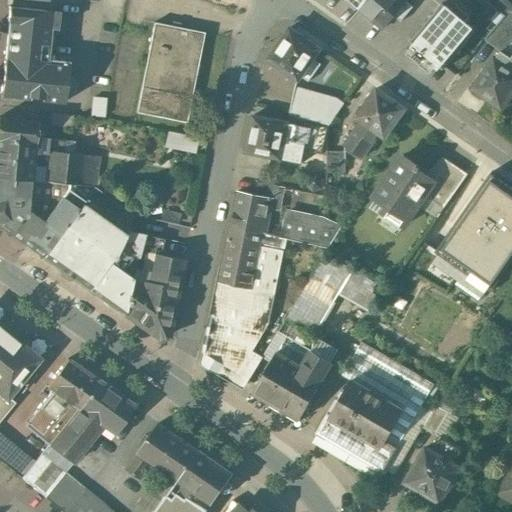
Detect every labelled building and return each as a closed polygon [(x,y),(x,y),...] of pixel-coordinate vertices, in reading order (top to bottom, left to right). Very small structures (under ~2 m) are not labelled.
[(348,0),(360,9),(367,0),(348,0)] [(367,0),(360,9),(382,28),(393,15),(404,2),(402,0),(367,0)] [(500,0),(496,5),(505,14),(511,6),(511,3),(507,0),(500,0)] [(404,2),(393,15),(400,21),(411,8),(404,2)] [(475,31),(442,3),(409,42),(413,45),(406,53),(430,73),(437,65),(443,70),(475,31)] [(59,11),(8,6),(7,21),(8,21),(4,60),(47,64),(48,59),(51,29),(57,30),(59,11)] [(505,16),(485,40),(486,40),(488,37),(501,46),(511,30),(511,12),(509,10),(504,16),(505,16)] [(153,22),(135,112),(186,123),(203,32),(153,22)] [(511,30),(501,46),(488,37),(486,40),(485,40),(484,41),(501,52),(504,54),(511,43),(511,30)] [(294,31),(287,32),(269,59),(298,79),(300,75),(308,80),(315,70),(308,65),(319,49),(294,31)] [(504,54),(501,52),(496,58),(494,57),(472,88),(501,108),(511,93),(511,69),(507,66),(511,59),(504,54)] [(4,60),(0,94),(0,93),(0,95),(1,95),(29,98),(29,96),(41,97),(41,99),(64,102),(68,61),(48,59),(47,64),(4,60)] [(336,98),(295,86),(289,114),(298,117),(319,123),(336,98)] [(404,109),(376,89),(368,100),(367,99),(359,111),(360,111),(356,117),(360,121),(379,134),(384,137),(404,109)] [(264,101),(289,106),(290,103),(281,101),(282,95),(265,92),(264,101)] [(105,98),(93,97),(91,115),(103,116),(105,98)] [(287,122),(253,115),(246,151),(280,159),(280,158),(284,140),(294,142),(296,129),(286,127),(287,122)] [(36,121),(0,117),(0,176),(30,180),(33,157),(35,137),(36,121)] [(319,123),(298,117),(296,129),(294,142),(284,140),(280,158),(301,163),(304,150),(328,156),(328,126),(319,123)] [(360,121),(344,145),(362,158),(379,134),(360,121)] [(169,129),(165,145),(196,153),(200,136),(169,129)] [(59,145),(38,142),(37,157),(49,158),(50,151),(58,152),(59,145)] [(58,152),(50,151),(49,158),(46,181),(71,184),(77,185),(79,185),(83,155),(58,152)] [(346,151),(333,151),(332,172),(345,173),(346,151)] [(98,157),(83,155),(79,185),(94,187),(98,157)] [(402,155),(373,199),(387,208),(383,214),(403,227),(424,195),(434,180),(425,174),(418,170),(420,167),(402,155)] [(467,173),(442,156),(425,174),(434,180),(424,195),(443,208),(467,173)] [(467,173),(443,208),(456,217),(474,191),(480,182),(467,173)] [(30,180),(0,176),(0,226),(11,234),(21,220),(27,212),(31,212),(31,203),(27,203),(30,180)] [(46,181),(40,181),(38,200),(44,201),(53,209),(71,184),(46,181)] [(163,204),(167,187),(142,181),(138,198),(163,204)] [(255,194),(238,191),(219,283),(275,294),(285,239),(281,238),(262,234),(268,206),(277,208),(281,187),(258,182),(255,194)] [(53,209),(40,227),(53,243),(66,226),(76,212),(79,207),(87,197),(89,194),(77,185),(71,184),(53,209)] [(112,200),(94,187),(89,194),(87,197),(95,203),(105,210),(112,200)] [(511,216),(474,191),(456,217),(453,222),(479,240),(473,249),(492,262),(509,238),(511,240),(511,216)] [(95,203),(87,197),(79,207),(84,210),(88,214),(90,213),(95,203)] [(80,215),(76,212),(66,226),(91,244),(101,230),(80,215)] [(342,224),(287,212),(281,238),(285,239),(328,248),(342,224)] [(40,227),(35,223),(31,228),(29,226),(21,220),(11,234),(43,257),(53,243),(40,227)] [(124,239),(105,225),(101,230),(91,244),(114,261),(124,239)] [(91,244),(66,226),(53,243),(43,257),(89,289),(111,260),(113,262),(114,261),(91,244)] [(182,260),(145,252),(142,270),(144,270),(142,281),(177,288),(182,260)] [(89,289),(89,290),(124,315),(131,284),(132,278),(121,271),(123,267),(114,261),(113,262),(111,260),(89,289)] [(376,295),(320,263),(287,318),(315,334),(339,293),(367,310),(376,295)] [(177,288),(142,281),(141,286),(131,284),(124,315),(159,339),(168,336),(177,288)] [(275,294),(219,283),(204,354),(239,374),(268,324),(275,294)] [(16,341),(0,326),(0,354),(3,357),(16,341)] [(311,351),(287,336),(278,352),(302,366),(311,351)] [(38,359),(16,341),(3,357),(25,376),(38,359)] [(434,383),(362,342),(342,375),(351,380),(402,411),(385,440),(396,447),(384,467),(394,474),(422,427),(423,427),(434,408),(423,402),(434,383)] [(278,352),(277,352),(253,393),(298,420),(322,378),(321,378),(331,362),(311,351),(302,366),(278,352)] [(3,357),(0,354),(0,392),(14,404),(15,402),(8,396),(25,376),(3,357)] [(97,380),(67,359),(56,372),(46,387),(51,390),(78,408),(97,380)] [(134,405),(97,380),(78,408),(102,425),(114,434),(134,405)] [(402,411),(351,380),(320,432),(383,469),(384,467),(396,447),(385,440),(402,411)] [(78,408),(51,390),(23,425),(48,445),(78,408)] [(0,420),(14,404),(0,392),(0,420)] [(434,408),(423,427),(435,434),(448,412),(436,405),(434,408)] [(78,408),(48,445),(72,462),(102,425),(78,408)] [(198,451),(159,423),(138,451),(152,461),(169,473),(178,479),(198,451)] [(431,450),(425,447),(418,459),(417,458),(410,469),(412,470),(405,482),(439,502),(447,490),(450,492),(460,475),(457,473),(460,467),(454,464),(463,449),(439,436),(431,450)] [(138,451),(125,468),(140,479),(152,461),(138,451)] [(232,474),(198,451),(178,479),(211,504),(227,480),(228,480),(232,474)] [(41,454),(21,478),(63,511),(65,511),(84,489),(41,454)] [(511,472),(500,492),(511,498),(511,472)] [(152,486),(134,511),(154,511),(178,479),(169,473),(157,489),(152,486)] [(204,511),(211,504),(178,479),(154,511),(204,511)] [(112,511),(84,489),(65,511),(112,511)] [(251,511),(247,511),(233,500),(222,511),(256,511),(254,510),(251,511)]
